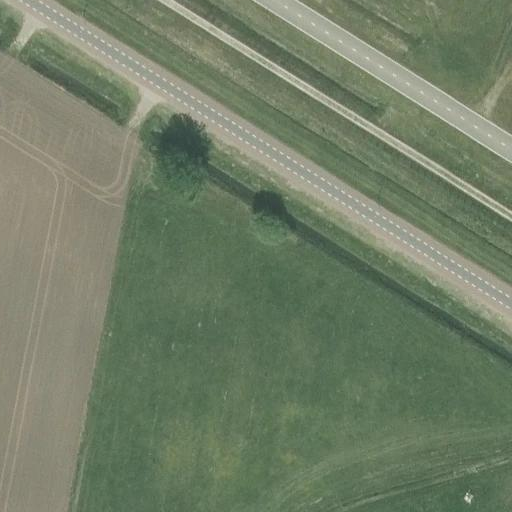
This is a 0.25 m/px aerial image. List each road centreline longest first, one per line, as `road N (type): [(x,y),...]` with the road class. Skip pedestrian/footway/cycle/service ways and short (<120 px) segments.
road 1 (unclassified): [(511,306),(23,0)]
road 2 (track): [(511,214),(173,0)]
